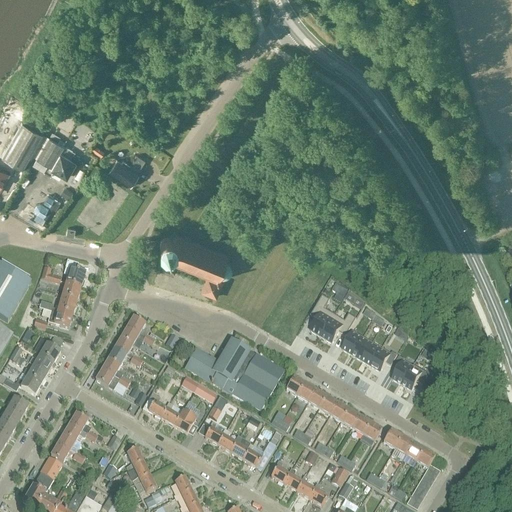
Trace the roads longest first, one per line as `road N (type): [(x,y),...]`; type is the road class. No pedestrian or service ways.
road 1 (residential): [(431,511),(462,460),(233,323),(109,289)]
road 2 (residential): [(121,257),(263,44),(285,26)]
road 3 (residential): [(276,511),(63,386)]
road 4 (secondary): [(511,353),(477,268),(408,147)]
road 5 (secondary): [(408,147),(372,87),(294,19)]
road 6 (secondary): [(285,26),(355,86),(408,147)]
road 7 (residential): [(0,492),(63,386)]
road 8 (residential): [(0,236),(121,257)]
